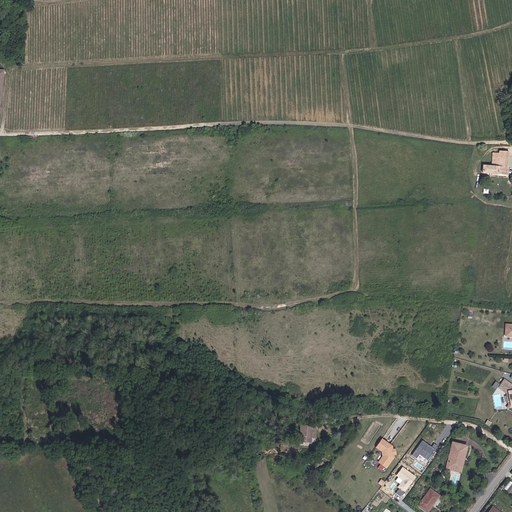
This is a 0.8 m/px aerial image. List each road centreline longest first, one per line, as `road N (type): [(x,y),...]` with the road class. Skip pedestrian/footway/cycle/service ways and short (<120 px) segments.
road 1 (track): [(0,299),(280,308),(354,289),(352,125)]
road 2 (track): [(0,133),(255,122),(511,142)]
road 3 (residential): [(511,454),(451,423),(378,416),(332,428)]
